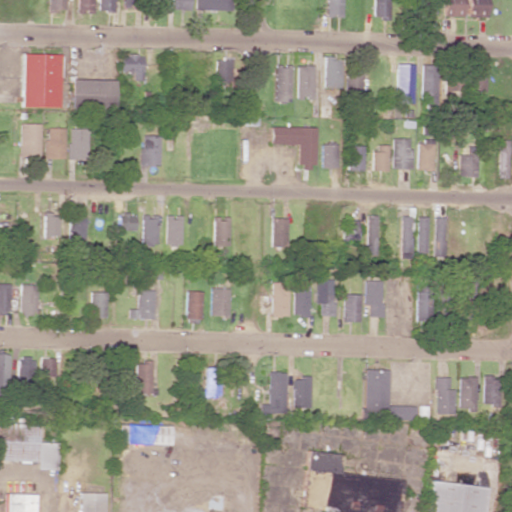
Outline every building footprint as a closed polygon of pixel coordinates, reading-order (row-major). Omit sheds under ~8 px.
[(44,0),(44,11),(62,11),(62,0),(44,0)] [(90,0),(73,0),(74,12),(90,12),(90,0)] [(110,0),(94,0),(94,11),(111,12),(110,0)] [(134,10),(134,0),(119,0),(119,10),(134,10)] [(185,0),(167,0),(167,9),(186,10),(185,0)] [(191,0),(191,10),(227,11),(227,0),(191,0)] [(340,0),(324,0),(324,15),(340,15),(340,0)] [(387,0),(371,0),(371,17),(387,17),(387,0)] [(406,0),(406,10),(434,10),(434,0),(406,0)] [(460,16),(459,0),(441,0),(442,17),(460,16)] [(482,5),(481,0),(470,0),(471,4),(465,4),(466,17),(486,16),(485,5),(482,5)] [(18,106),(56,107),(57,55),(19,54),(18,106)] [(117,72),(130,72),(129,80),(139,80),(140,56),(117,55),(117,72)] [(321,87),(338,88),(338,57),(322,57),(321,87)] [(228,83),(228,59),(213,58),(212,83),(228,83)] [(393,103),(410,103),(411,65),(394,64),(393,103)] [(288,66),(273,65),(272,102),(288,102),(288,66)] [(294,65),(294,96),(311,96),(311,65),(294,65)] [(435,65),(418,65),(418,101),(434,101),(435,65)] [(360,70),(346,70),(345,102),(359,102),(360,70)] [(468,91),(483,91),(484,73),(468,73),(468,91)] [(67,107),(110,108),(111,80),(67,79),(67,107)] [(328,105),(317,104),(316,117),(327,117),(328,105)] [(37,124),(16,123),(15,157),(37,158),(37,124)] [(295,145),(294,167),(311,168),(312,127),(268,126),(267,145),(295,145)] [(61,128),(42,128),(42,158),(61,158),(61,128)] [(65,158),(83,159),(84,129),(66,128),(65,158)] [(156,135),(138,136),(138,166),(157,165),(156,135)] [(390,168),(408,169),(409,138),(391,138),(390,168)] [(506,140),(495,140),(495,178),(506,178),(506,140)] [(414,143),(413,170),(430,170),(431,143),(414,143)] [(318,168),(334,167),(333,145),(318,145),(318,168)] [(370,170),(384,171),(385,145),(371,145),(370,170)] [(344,171),(360,170),(360,146),(343,146),(344,171)] [(456,154),(456,176),(474,177),(474,150),(465,150),(465,154),(456,154)] [(79,247),(81,212),(66,212),(64,246),(79,247)] [(39,236),(55,237),(55,214),(40,214),(39,236)] [(130,214),(114,214),(114,231),(131,231),(130,214)] [(137,246),(153,246),(153,215),(138,215),(137,246)] [(162,215),(161,244),(177,245),(178,216),(162,215)] [(363,255),(372,255),(374,216),(364,215),(363,255)] [(226,217),(210,216),(209,245),(225,246),(226,217)] [(396,258),(407,259),(408,216),(397,216),(396,258)] [(413,253),(423,253),(424,216),(414,216),(413,253)] [(442,257),(443,218),(431,217),(430,257),(442,257)] [(284,247),(285,219),(269,218),(268,247),(284,247)] [(355,222),(339,222),(338,240),(355,241),(355,222)] [(157,279),(157,265),(144,266),(145,279),(157,279)] [(331,280),(313,279),(312,304),(317,304),(316,315),(330,316),(331,280)] [(474,318),(474,279),(456,279),(456,318),(474,318)] [(380,281),(362,281),(361,306),(366,306),(366,317),(379,317),(380,281)] [(268,317),(286,317),(284,283),(267,283),(268,317)] [(33,285),(16,284),(15,311),(32,312),(33,285)] [(206,315),(225,316),(226,288),(207,287),(206,315)] [(291,288),(290,316),(306,316),(307,288),(291,288)] [(150,290),(134,289),(133,309),(125,309),(125,319),(150,319),(150,290)] [(413,320),(428,321),(429,291),(413,290),(413,320)] [(198,291),(182,291),(181,320),(197,321),(198,291)] [(102,317),(103,292),(86,292),(86,317),(102,317)] [(340,322),(357,322),(357,294),(340,295),(340,322)] [(6,386),(28,388),(31,357),(16,356),(14,376),(7,375),(6,386)] [(35,376),(51,377),(52,358),(36,357),(35,376)] [(149,362),(131,362),(132,394),(150,394),(149,362)] [(202,366),(201,399),(219,400),(220,367),(202,366)] [(412,420),(412,406),(385,405),(386,370),(361,369),(361,420),(412,420)] [(283,372),(266,372),(265,404),(259,404),(259,413),(281,414),(283,372)] [(496,376),(479,376),(479,405),(495,405),(496,376)] [(289,378),(289,408),(307,407),(306,377),(289,378)] [(450,414),(451,389),(446,389),(446,377),(433,377),(432,414),(450,414)] [(473,377),(456,377),(455,410),(472,411),(473,377)] [(54,470),(55,443),(35,442),(35,422),(0,421),(0,461),(34,462),(33,470),(54,470)] [(168,425),(116,424),(116,444),(167,445),(168,425)]
